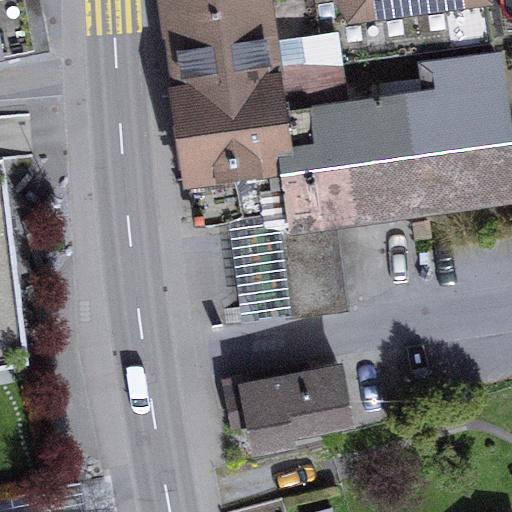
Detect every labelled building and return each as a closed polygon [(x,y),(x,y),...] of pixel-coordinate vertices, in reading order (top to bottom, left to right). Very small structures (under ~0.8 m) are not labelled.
[(0,0),(0,57),(34,51),(24,0),(0,0)] [(487,0),(161,0),(168,79),(273,66),(492,39),(487,0)] [(376,101),(376,104),(346,108),(282,117),(273,66),(168,79),(175,91),(181,131),(187,182),(192,181),(198,221),(228,217),(242,215),(237,175),(254,172),(269,170),(272,191),(291,188),(296,223),(277,226),(289,316),(347,309),(334,219),(501,196),(511,194),(511,183),(494,55),(422,64),(427,98),(382,104),(381,100),(376,101)] [(0,342),(26,338),(4,158),(0,158),(0,342)] [(254,321),(289,316),(277,226),(296,223),(291,188),(272,191),(269,170),(254,172),(237,175),(242,215),(228,217),(242,323),(254,321)] [(0,368),(29,363),(26,338),(0,342),(0,368)] [(292,444),(290,435),(351,423),(340,369),(308,375),(307,367),(225,383),(234,427),(251,423),(256,451),(292,444)]
